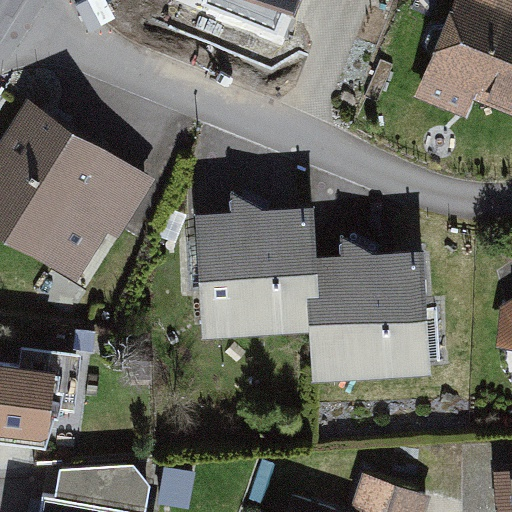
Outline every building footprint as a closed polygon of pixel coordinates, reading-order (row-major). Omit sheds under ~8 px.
[(472,87),(511,105),(511,0),(440,0),(400,91),(458,117),(472,87)] [(0,226),(78,282),(151,180),(29,94),(0,134),(0,226)] [(188,334),(300,330),(297,247),(296,203),(183,207),(188,334)] [(413,243),(297,247),(300,330),(301,369),(417,365),(413,243)] [(0,440),(35,444),(44,353),(0,349),(0,440)] [(130,511),(135,486),(55,471),(50,499),(36,496),(33,511),(130,511)] [(511,511),(511,475),(494,477),(496,511),(511,511)] [(430,511),(433,504),(371,485),(362,511),(430,511)]
